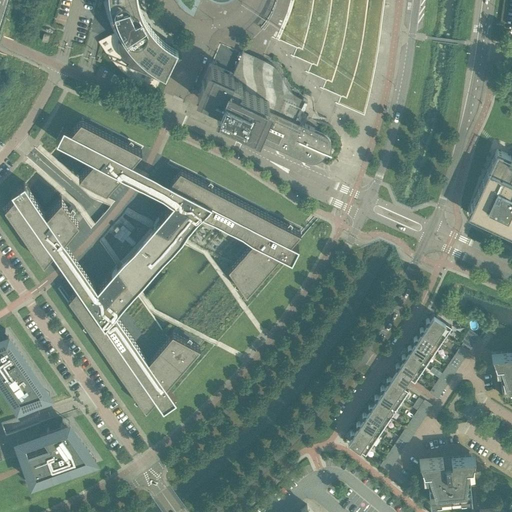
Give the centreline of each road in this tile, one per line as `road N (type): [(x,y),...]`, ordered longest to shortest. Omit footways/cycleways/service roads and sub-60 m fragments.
road 1 (tertiary): [(362,213),(322,292),(261,375),(150,475)]
road 2 (unclassified): [(150,475),(0,261)]
road 3 (tertiary): [(210,511),(284,448),(361,354)]
road 4 (tertiary): [(416,0),(409,64),(369,198)]
road 5 (unclassified): [(255,153),(169,114),(205,25)]
road 6 (tertiary): [(433,224),(475,49)]
road 7 (tertiary): [(361,354),(425,239)]
road 8 (unclassified): [(255,153),(299,185),(362,213)]
road 9 (unclassified): [(369,198),(255,153)]
